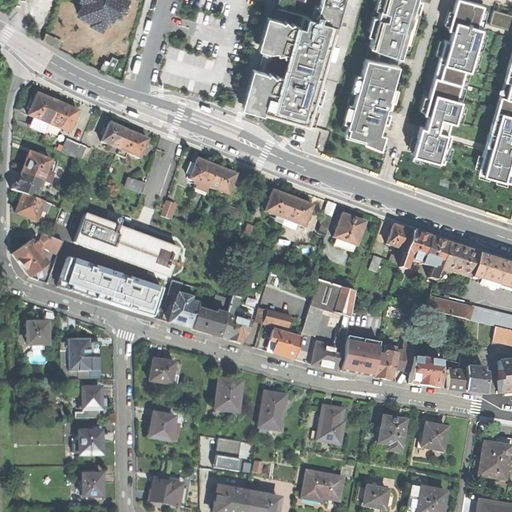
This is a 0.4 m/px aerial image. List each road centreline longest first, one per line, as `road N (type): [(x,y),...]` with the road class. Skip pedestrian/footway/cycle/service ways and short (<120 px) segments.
road 1 (residential): [(129,323),(319,382),(511,411)]
road 2 (residential): [(34,52),(7,108),(4,271),(18,287),(129,323)]
road 3 (secondary): [(511,239),(305,167)]
road 4 (residential): [(129,323),(126,511)]
road 5 (secondary): [(305,167),(204,119),(135,100)]
road 6 (secondary): [(135,100),(305,167)]
